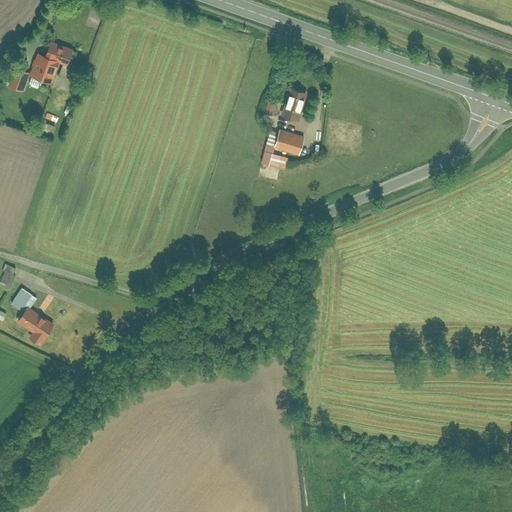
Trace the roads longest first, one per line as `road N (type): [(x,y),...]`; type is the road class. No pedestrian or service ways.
road 1 (tertiary): [(160,304),(194,270),(468,143)]
road 2 (primary): [(499,96),(225,0)]
road 3 (tertiary): [(0,480),(160,304)]
road 4 (unclassified): [(160,304),(0,254)]
